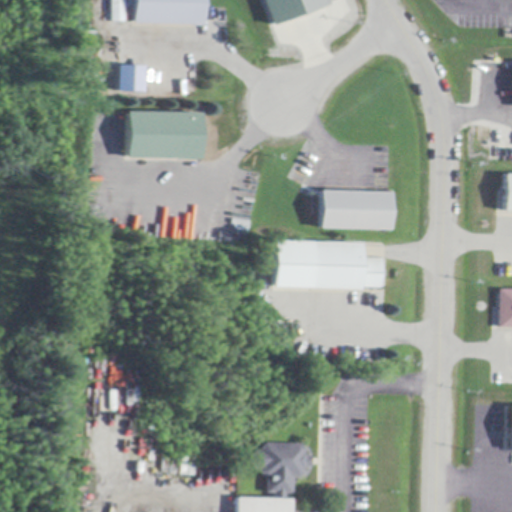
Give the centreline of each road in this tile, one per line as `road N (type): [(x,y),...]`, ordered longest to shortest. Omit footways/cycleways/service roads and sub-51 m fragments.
road 1 (residential): [(382,0),(433,97),(445,178),(436,511)]
road 2 (residential): [(393,25),(282,101)]
